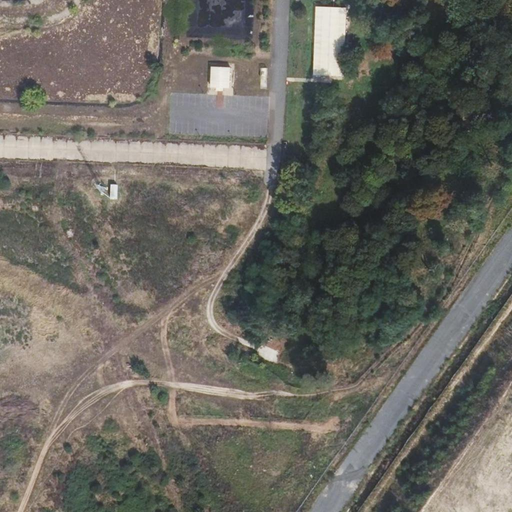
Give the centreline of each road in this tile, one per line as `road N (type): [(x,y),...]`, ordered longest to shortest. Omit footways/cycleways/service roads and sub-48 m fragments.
road 1 (track): [(218,283),(200,285),(76,383),(21,511)]
road 2 (track): [(277,159),(263,218),(206,304),(216,329),(272,353)]
